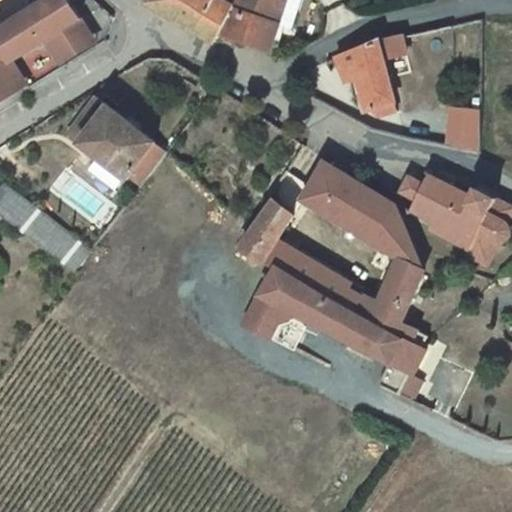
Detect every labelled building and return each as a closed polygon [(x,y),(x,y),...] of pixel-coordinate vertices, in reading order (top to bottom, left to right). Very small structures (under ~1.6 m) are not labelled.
[(0,101),(21,89),(5,64),(12,59),(13,61),(14,60),(49,38),(82,16),(71,0),(44,0),(0,28),(0,101)] [(301,0),(232,0),(230,5),(221,0),(146,0),(143,5),(211,43),(217,34),(266,49),(278,18),(292,24),(301,0)] [(98,39),(82,16),(49,38),(64,61),(98,39)] [(278,18),(266,49),(274,51),(283,26),(291,29),(292,24),(278,18)] [(383,44),(337,59),(341,74),(351,72),(363,108),(372,108),(374,113),(380,112),(383,117),(401,113),(387,60),(410,54),(405,38),(383,44)] [(21,89),(29,83),(14,60),(13,61),(12,59),(5,64),(21,89)] [(142,181),(170,146),(100,92),(69,131),(100,154),(89,166),(115,186),(125,174),(129,177),(132,174),(142,181)] [(449,110),(447,143),(478,151),(480,112),(449,110)] [(326,163),(304,198),(357,232),(378,196),(326,163)] [(466,257),(463,262),(484,274),(495,253),(499,255),(502,251),(498,249),(504,244),(509,237),(510,226),(511,226),(511,221),(509,220),(511,215),(511,203),(494,194),(497,190),(471,176),(461,192),(450,187),(453,180),(448,177),(445,184),(433,179),(431,173),(426,176),(428,180),(423,189),(410,182),(400,200),(418,209),(411,210),(411,217),(418,217),(432,226),(430,231),(454,245),(452,249),(466,257)] [(0,203),(0,209),(73,271),(91,251),(15,187),(0,203)] [(278,237),(260,262),(277,272),(394,338),(388,362),(392,364),(381,386),(401,396),(412,373),(416,375),(427,351),(423,349),(412,344),(418,331),(403,324),(422,272),(391,205),(378,196),(357,232),(397,258),(374,303),(278,237)] [(273,201),(240,247),(260,262),(278,237),(293,216),(273,201)] [(277,272),(248,330),(296,352),(309,324),(388,362),(394,338),(277,272)] [(418,331),(412,344),(423,349),(428,336),(418,331)]
